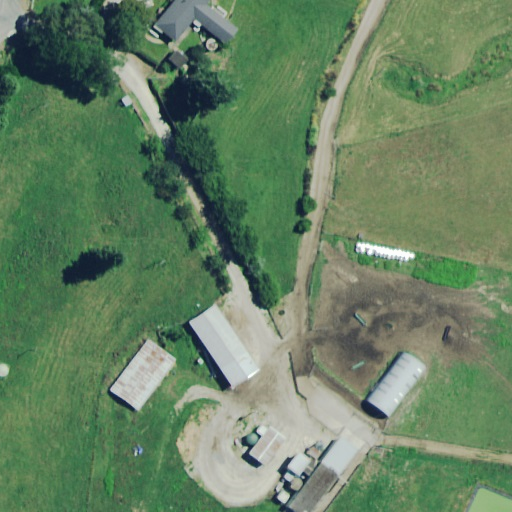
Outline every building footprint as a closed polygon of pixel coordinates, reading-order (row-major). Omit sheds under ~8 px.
[(173,0),(154,25),(175,42),(194,18),(227,44),(239,29),(208,5),(211,0),(173,0)] [(177,70),(186,58),(180,53),(177,57),(171,52),(164,60),(177,70)] [(188,321),(229,387),(258,370),(216,303),(188,321)] [(150,339),(109,388),(137,411),(178,362),(150,339)] [(404,351),(367,400),(390,417),(427,368),(404,351)] [(270,427),(250,452),(264,465),(285,440),(270,427)] [(306,511),(353,450),(336,437),(284,507),(289,511),(306,511)] [(248,460),(235,442),(223,451),(236,468),(248,460)] [(304,460),(293,453),(283,468),(295,475),(304,460)] [(314,464),(308,459),(299,471),(305,475),(314,464)] [(285,473),(282,480),(288,483),(285,488),(293,492),(300,481),(285,473)] [(288,497),(278,489),(271,499),(281,507),(288,497)]
